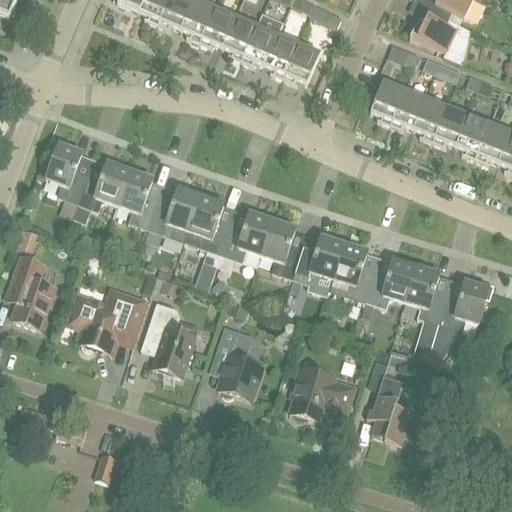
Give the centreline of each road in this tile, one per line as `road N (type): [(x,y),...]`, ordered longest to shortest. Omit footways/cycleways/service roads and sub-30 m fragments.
road 1 (residential): [(408,511),(0,380)]
road 2 (residential): [(313,147),(222,108),(42,91)]
road 3 (residential): [(511,227),(313,147)]
road 4 (residential): [(313,147),(379,0)]
road 5 (residential): [(0,205),(42,91)]
